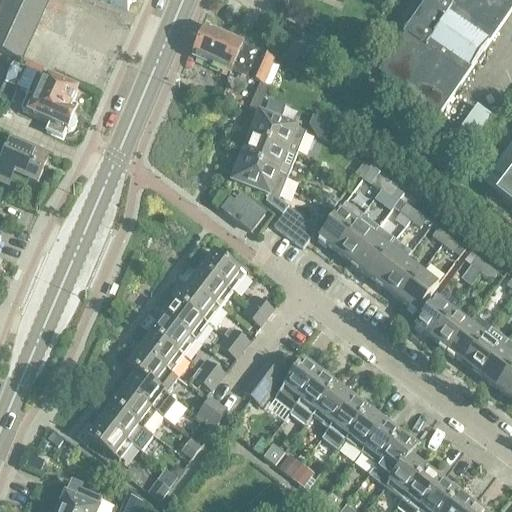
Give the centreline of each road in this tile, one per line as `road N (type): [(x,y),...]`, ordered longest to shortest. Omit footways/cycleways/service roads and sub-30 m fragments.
road 1 (primary): [(0,433),(181,0)]
road 2 (residential): [(511,448),(303,289)]
road 3 (residential): [(303,289),(226,393)]
